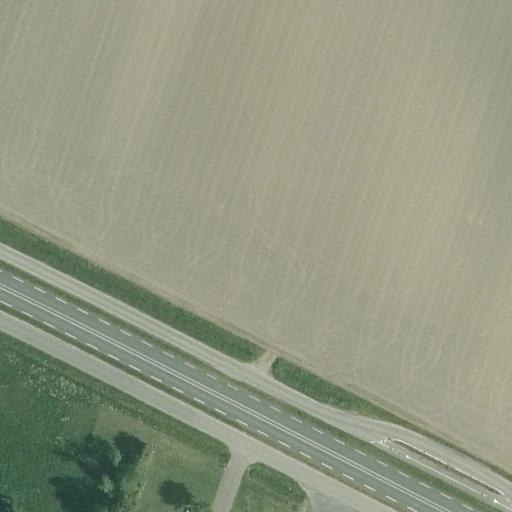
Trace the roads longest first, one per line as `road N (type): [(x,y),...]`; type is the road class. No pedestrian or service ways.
road 1 (unclassified): [(0,252),(355,427),(453,459),(511,494)]
road 2 (primary): [(442,511),(0,289)]
road 3 (unclassified): [(373,511),(0,324)]
